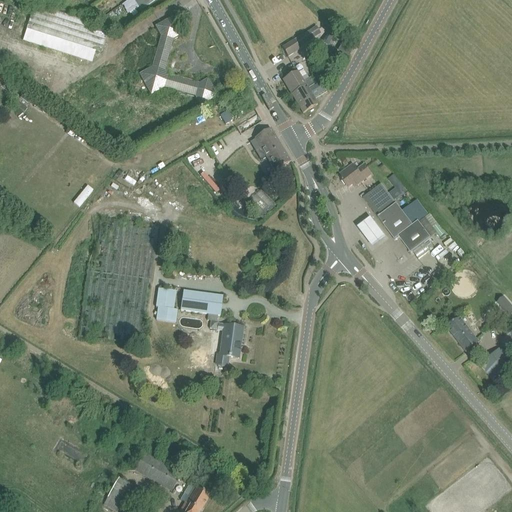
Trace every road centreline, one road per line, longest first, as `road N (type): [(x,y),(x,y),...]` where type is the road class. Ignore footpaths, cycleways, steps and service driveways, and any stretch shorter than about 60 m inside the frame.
road 1 (tertiary): [(280,498),(308,310),(319,281),(343,254)]
road 2 (tertiary): [(511,446),(343,254)]
road 3 (tertiary): [(292,139),(337,99),(390,0)]
road 4 (tertiary): [(292,139),(210,0)]
